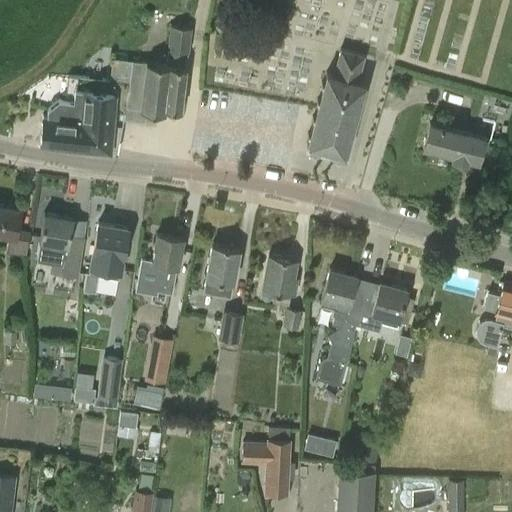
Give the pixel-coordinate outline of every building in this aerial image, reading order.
[(112,58),(110,73),(131,76),(125,107),(126,107),(125,118),(144,120),(146,110),(163,113),(164,109),(180,111),(189,36),(190,27),(170,25),(165,65),(112,58)] [(306,143),(306,145),(344,155),(344,153),(363,82),(356,80),(363,55),(340,49),(333,75),(326,73),(307,143),(306,143)] [(42,115),(39,141),(107,148),(110,124),(112,106),(125,107),(131,76),(110,73),(109,80),(67,76),(65,100),(59,99),(47,107),(46,116),(42,115)] [(428,121),(422,147),(452,155),(451,159),(466,163),(467,159),(478,162),(485,136),(428,121)] [(0,205),(0,233),(9,235),(6,251),(24,254),(28,232),(15,230),(19,209),(0,205)] [(43,212),(36,257),(52,259),(50,272),(76,276),(83,237),(69,235),(72,217),(43,212)] [(86,271),(82,288),(94,290),(97,274),(117,278),(127,227),(98,221),(88,271),(86,271)] [(140,260),(136,284),(172,291),(176,268),(182,239),(157,234),(151,262),(140,260)] [(205,273),(202,293),(229,298),(234,273),(238,249),(211,244),(205,273)] [(268,255),(262,290),(273,292),(272,301),(287,304),(288,295),(292,295),(296,278),(292,277),(295,259),(268,255)] [(319,359),(315,377),(339,383),(345,364),(345,360),(355,324),(366,283),(355,281),(356,276),(357,274),(328,267),(319,300),(321,300),(319,304),(335,309),(333,316),(342,318),(340,326),(326,334),(330,340),(326,355),(319,359)] [(366,283),(355,324),(378,330),(381,321),(396,325),(397,321),(398,321),(399,319),(406,321),(412,299),(405,297),(407,287),(378,280),(377,286),(366,283)] [(481,321),(477,327),(478,333),(480,338),(486,342),(487,342),(497,345),(503,324),(511,326),(511,327),(511,331),(511,282),(503,280),(499,293),(489,290),(485,306),(495,308),(494,311),(496,312),(495,318),(492,317),(486,317),(481,321)] [(286,307),(283,324),(296,326),(300,310),(286,307)] [(223,310),(218,336),(223,337),(237,339),(241,314),(223,310)] [(5,330),(5,344),(14,345),(16,330),(5,330)] [(152,336),(144,379),(164,383),(172,340),(152,336)] [(104,356),(98,396),(104,397),(114,398),(120,358),(104,356)] [(64,359),(63,368),(72,369),(73,360),(64,359)] [(409,360),(406,372),(418,374),(421,363),(409,360)] [(70,397),(71,384),(34,382),(33,395),(70,397)] [(137,382),(134,402),(160,406),(163,386),(137,382)] [(74,398),(94,399),(94,385),(74,384),(74,398)] [(120,409),(118,423),(135,425),(137,412),(120,409)] [(242,441),(241,461),(265,462),(264,493),(286,494),(286,477),(288,455),(288,441),(288,440),(289,427),(269,426),(268,443),(242,441)] [(304,447),(334,454),(338,437),(308,430),(304,447)] [(364,439),(360,458),(375,462),(379,442),(364,439)] [(439,469),(439,479),(442,480),(443,490),(448,490),(447,501),(442,501),(442,510),(448,510),(447,511),(463,511),(463,479),(458,479),(458,469),(439,469)] [(339,470),(336,511),(371,511),(374,471),(339,470)] [(0,472),(0,511),(9,511),(15,474),(0,472)] [(136,490),(132,511),(147,511),(151,492),(136,490)] [(153,495),(151,511),(164,511),(166,497),(153,495)]
